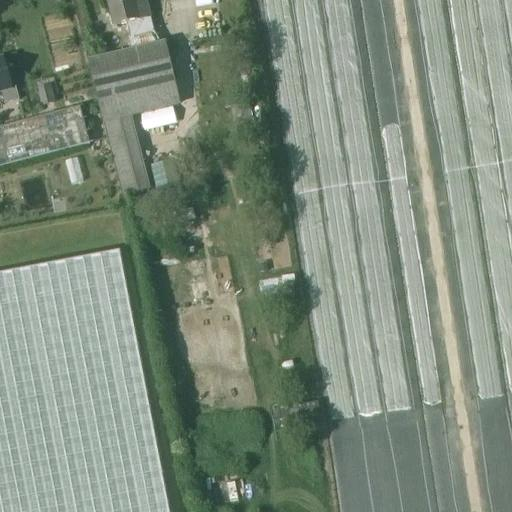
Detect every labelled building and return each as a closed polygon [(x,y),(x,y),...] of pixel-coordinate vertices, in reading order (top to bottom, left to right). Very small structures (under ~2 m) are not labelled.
[(91,64),(121,193),(123,198),(149,191),(131,119),(180,106),(166,45),(162,46),(153,33),(150,21),(151,20),(146,4),(137,6),(135,0),(107,0),(115,29),(128,26),(131,39),(129,54),(91,64)] [(3,60),(0,60),(0,93),(11,91),(3,60)] [(0,130),(0,169),(91,145),(81,109),(0,130)] [(202,205),(181,209),(184,225),(205,220),(202,205)] [(0,511),(167,511),(119,256),(0,278),(0,511)] [(257,281),(261,301),(298,293),(294,274),(257,281)]
